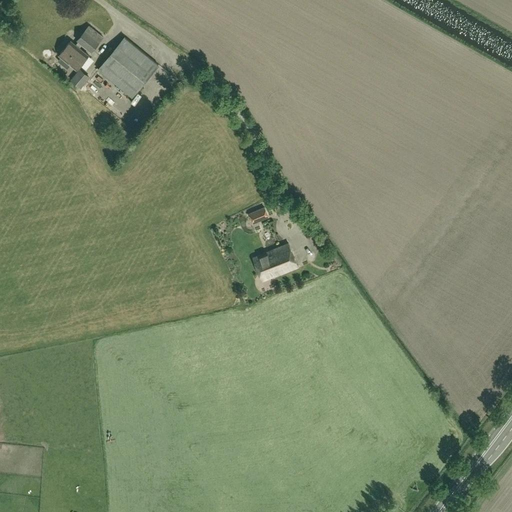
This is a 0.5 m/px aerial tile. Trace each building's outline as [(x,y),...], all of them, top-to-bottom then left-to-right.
[(77,40),(78,41),(82,44),(91,52),(103,38),(89,26),(77,40)] [(98,69),(131,97),(158,65),(125,38),(98,69)] [(79,48),(82,44),(78,41),(76,44),(71,40),(58,54),(62,58),(59,61),(66,68),(69,64),(75,70),(88,56),(79,48)] [(91,77),(80,68),(71,80),(82,88),(91,77)] [(250,213),(254,223),(269,217),(265,207),(250,213)] [(263,281),(298,267),(289,243),(253,257),(263,281)]
